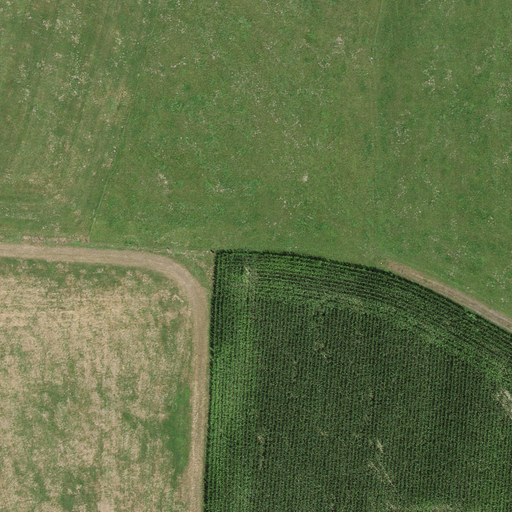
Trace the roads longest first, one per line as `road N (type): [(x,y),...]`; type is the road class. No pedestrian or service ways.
road 1 (track): [(194,511),(200,326),(188,281),(141,258),(0,248)]
road 2 (track): [(375,266),(511,335)]
